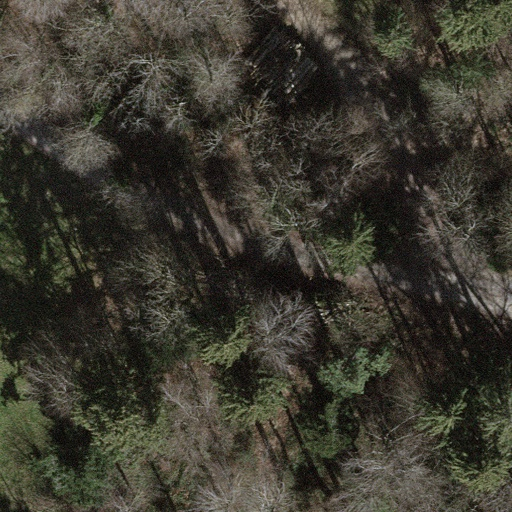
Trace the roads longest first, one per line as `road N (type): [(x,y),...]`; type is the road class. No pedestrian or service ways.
road 1 (track): [(0,88),(173,214),(511,311)]
road 2 (track): [(476,302),(329,41),(280,0)]
